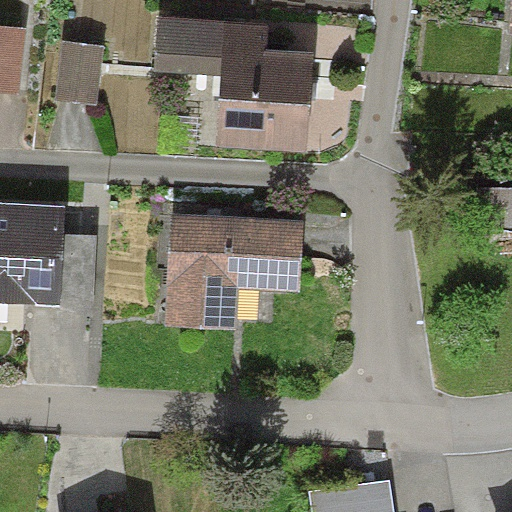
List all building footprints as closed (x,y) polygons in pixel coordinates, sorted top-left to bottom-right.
[(269,24),(158,17),(155,73),(221,77),(217,148),(307,153),(314,51),(267,48),(269,24)] [(25,27),(0,24),(0,91),(18,94),(25,27)] [(104,47),(63,41),(55,99),(95,105),(104,47)] [(511,186),(489,186),(488,226),(511,226),(511,186)] [(65,206),(0,203),(0,301),(61,304),(65,206)] [(303,220),(170,214),(166,326),(238,329),(240,288),(300,291),(303,220)] [(394,511),(390,480),(310,490),(312,511),(394,511)]
